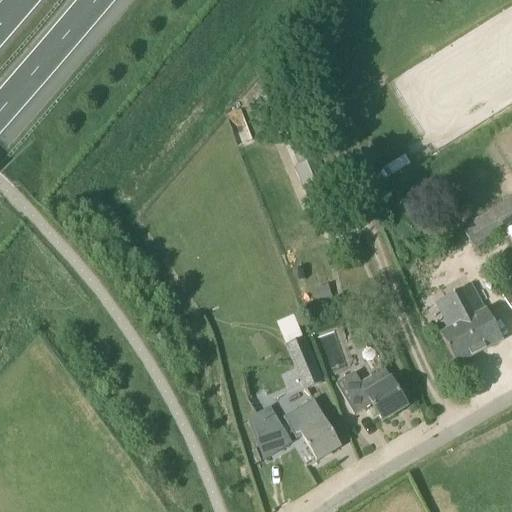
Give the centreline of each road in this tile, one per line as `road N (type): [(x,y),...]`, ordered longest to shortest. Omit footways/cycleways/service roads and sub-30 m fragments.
road 1 (track): [(448,428),(366,223),(330,61),(328,0)]
road 2 (residential): [(320,511),(511,394)]
road 3 (motorway): [(0,109),(94,0)]
